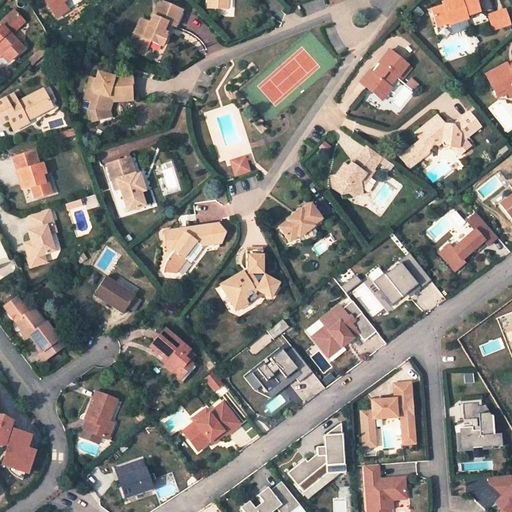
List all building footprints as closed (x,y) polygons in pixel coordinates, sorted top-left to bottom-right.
[(69,10),(63,2),(61,0),(44,0),(57,18),(69,10)] [(209,0),(209,9),(227,10),(227,0),(209,0)] [(448,21),(449,25),(467,19),(466,16),(480,12),(475,0),(462,0),(461,0),(452,0),(443,3),(444,7),(432,10),(437,26),(448,21)] [(163,33),(167,23),(170,25),(176,27),(183,11),(161,1),(151,23),(143,19),(136,34),(141,36),(137,46),(147,50),(151,41),(163,47),(168,35),(166,34),(163,33)] [(4,55),(10,62),(24,50),(10,36),(8,33),(22,20),(14,10),(0,23),(0,24),(1,26),(0,26),(0,48),(4,53),(3,54),(4,55)] [(488,16),(493,30),(509,24),(505,10),(488,16)] [(180,26),(184,15),(183,11),(176,27),(180,26)] [(22,20),(8,33),(10,36),(24,22),(22,20)] [(137,46),(141,36),(136,34),(132,44),(137,46)] [(42,47),(27,61),(31,65),(46,52),(42,47)] [(360,83),(373,94),(376,91),(384,98),(392,89),(389,87),(396,78),(400,81),(411,68),(389,50),(378,63),(380,65),(383,67),(376,76),(373,73),(369,70),(360,83)] [(376,76),(383,67),(380,65),(373,73),(376,76)] [(511,68),(511,69),(509,70),(506,65),(485,75),(494,94),(504,89),(506,93),(508,99),(511,96),(511,68)] [(5,70),(0,75),(0,86),(10,76),(5,70)] [(105,82),(97,79),(91,77),(84,98),(92,100),(89,110),(92,121),(107,117),(105,111),(106,104),(105,104),(107,97),(130,96),(130,84),(128,84),(127,75),(115,76),(108,73),(107,75),(105,82)] [(97,79),(105,82),(107,75),(98,73),(97,77),(97,79)] [(14,130),(28,123),(27,120),(25,115),(29,113),(34,116),(41,112),(39,108),(51,102),(48,97),(44,89),(18,102),(14,94),(0,100),(0,118),(3,124),(9,121),(14,130)] [(504,89),(494,94),(496,98),(506,93),(504,89)] [(373,94),(382,101),(384,98),(376,91),(373,94)] [(111,101),(131,100),(130,96),(107,97),(105,104),(106,104),(105,111),(107,117),(111,117),(109,110),(111,101)] [(41,112),(53,107),(53,106),(51,102),(39,108),(41,112)] [(438,117),(415,135),(421,142),(400,158),(410,170),(428,155),(428,152),(434,147),(435,149),(443,143),(450,145),(449,149),(452,149),(459,151),(462,155),(470,149),(465,141),(480,130),(468,115),(452,128),(444,126),(438,117)] [(381,160),(366,149),(358,161),(363,164),(360,168),(355,165),(353,163),(348,170),(343,167),(336,178),(330,179),(332,191),(341,197),(344,193),(352,198),(361,197),(361,191),(360,184),(364,177),(368,180),(374,173),(373,173),(381,160)] [(462,155),(459,151),(452,149),(458,158),(462,155)] [(31,151),(9,158),(17,181),(19,181),(22,189),(28,187),(31,199),(45,194),(38,174),(41,173),(38,164),(35,165),(31,151)] [(106,165),(111,182),(116,180),(119,189),(127,212),(144,207),(139,193),(144,192),(139,175),(134,176),(132,170),(128,158),(106,165)] [(245,161),(236,164),(235,161),(230,162),(234,177),(249,173),(245,161)] [(48,193),(41,173),(38,174),(45,194),(48,193)] [(368,180),(364,177),(360,184),(361,191),(368,180)] [(511,189),(511,194),(500,205),(511,219),(511,183),(509,186),(511,189)] [(297,239),(312,228),(311,227),(320,220),(308,206),(300,212),(299,211),(284,221),(285,223),(277,229),(288,244),(296,237),(297,239)] [(46,209),(25,215),(29,230),(25,232),(29,242),(33,256),(26,259),(29,266),(43,262),(41,255),(52,251),(46,234),(44,226),(51,224),(46,209)] [(448,245),(439,253),(455,271),(464,263),(462,260),(475,248),(480,244),(483,241),(488,246),(497,237),(476,213),(466,221),(474,230),(452,249),(448,245)] [(51,224),(44,226),(46,234),(53,231),(51,224)] [(200,247),(220,244),(218,224),(187,228),(182,234),(176,229),(167,231),(169,241),(171,244),(173,241),(175,243),(173,245),(170,249),(172,250),(168,256),(166,258),(164,261),(163,265),(162,266),(161,268),(161,271),(173,273),(184,259),(187,261),(191,261),(199,250),(200,247)] [(163,231),(165,252),(172,250),(170,249),(173,245),(171,244),(169,241),(167,231),(163,231)] [(29,242),(22,244),(26,259),(33,256),(29,242)] [(255,293),(269,301),(277,287),(262,279),(261,281),(258,276),(261,276),(261,253),(244,253),(245,272),(219,287),(233,311),(245,304),(243,301),(253,295),(252,294),(255,293)] [(399,261),(400,263),(405,269),(415,260),(409,253),(399,261)] [(384,274),(373,282),(392,306),(406,294),(417,285),(420,289),(431,280),(415,260),(405,269),(400,263),(385,275),(384,274)] [(356,275),(348,282),(353,288),(361,282),(356,275)] [(134,296),(105,277),(93,294),(123,314),(134,296)] [(348,282),(341,287),(346,294),(353,288),(348,282)] [(48,283),(42,287),(45,291),(51,286),(48,283)] [(417,285),(406,294),(410,298),(420,289),(417,285)] [(243,301),(245,304),(255,299),(253,295),(243,301)] [(10,313),(23,304),(18,297),(5,307),(10,313)] [(326,326),(313,337),(328,355),(341,345),(342,346),(344,345),(343,343),(349,339),(349,340),(351,339),(350,338),(357,332),(364,341),(376,332),(352,301),(342,309),(340,306),(322,319),(321,320),(326,326)] [(47,322),(36,306),(32,309),(29,311),(23,304),(10,313),(15,321),(27,337),(29,336),(30,335),(41,350),(38,353),(42,359),(63,345),(47,322)] [(313,337),(326,326),(321,320),(322,319),(321,318),(307,329),(313,337)] [(282,319),(275,325),(281,333),(289,327),(282,319)] [(275,325),(267,331),(274,339),(281,333),(275,325)] [(190,350),(165,329),(150,347),(164,359),(167,362),(165,365),(164,366),(175,376),(188,361),(184,357),(190,350)] [(341,345),(328,355),(327,356),(331,361),(345,350),(342,346),(341,345)] [(263,364),(252,373),(261,385),(267,393),(279,383),(276,379),(282,374),(287,380),(293,375),(296,378),(299,383),(312,372),(293,348),(285,354),(281,350),(270,359),(271,361),(265,366),(263,364)] [(175,376),(180,380),(193,365),(188,361),(175,376)] [(213,372),(205,378),(215,390),(222,384),(213,372)] [(261,385),(252,373),(246,378),(255,390),(261,385)] [(279,383),(267,393),(271,398),(296,378),(293,375),(287,380),(282,374),(276,379),(279,383)] [(413,427),(410,383),(394,384),(395,401),(390,402),(389,400),(371,401),(372,411),(361,412),(363,447),(375,446),(373,419),(401,417),(402,428),(413,427)] [(108,421),(116,401),(97,393),(86,421),(88,422),(85,430),(102,436),(108,439),(114,424),(108,421)] [(478,406),(481,406),(481,402),(455,404),(456,420),(472,419),(472,427),(473,431),(480,431),(479,426),(477,427),(477,419),(479,419),(478,406)] [(197,426),(185,435),(197,451),(209,442),(216,437),(218,439),(224,434),(225,435),(240,424),(223,403),(209,413),(206,409),(192,419),(194,422),(197,426)] [(478,406),(479,419),(477,419),(477,427),(479,426),(480,431),(473,431),(472,427),(458,428),(459,433),(461,449),(491,446),(491,447),(502,446),(501,434),(494,434),(492,417),(485,405),(481,406),(478,406)] [(0,443),(4,445),(9,428),(11,421),(0,417),(0,443)] [(102,436),(85,430),(88,422),(86,421),(81,435),(100,442),(102,436)] [(182,432),(185,435),(197,426),(194,422),(182,432)] [(341,424),(323,436),(324,447),(316,448),(316,455),(320,459),(310,466),(307,463),(305,460),(287,474),(303,493),(326,474),(326,475),(340,474),(344,474),(341,424)] [(415,443),(413,427),(402,428),(403,444),(415,443)] [(7,446),(12,431),(12,429),(9,428),(4,445),(7,446)] [(27,473),(34,450),(26,448),(30,436),(15,431),(15,432),(10,447),(7,446),(2,464),(9,466),(9,467),(27,473)] [(10,447),(15,432),(12,431),(7,446),(10,447)] [(320,459),(316,455),(307,463),(310,466),(320,459)] [(141,461),(122,468),(125,477),(119,479),(120,480),(126,497),(151,488),(145,470),(141,461)] [(378,464),(364,465),(367,511),(388,511),(389,508),(388,500),(392,499),(391,493),(405,492),(404,477),(384,479),(384,484),(380,484),(379,479),(378,464)] [(125,477),(122,468),(116,470),(117,471),(112,473),(115,481),(120,480),(119,479),(125,477)] [(326,474),(303,493),(308,499),(340,474),(326,475),(326,474)] [(511,511),(511,474),(488,477),(489,483),(502,495),(495,503),(502,509),(501,511),(511,511)] [(249,501),(240,508),(243,511),(272,511),(277,509),(279,511),(291,511),(300,505),(281,482),(270,491),(268,488),(258,496),(263,502),(255,509),(249,501)]
